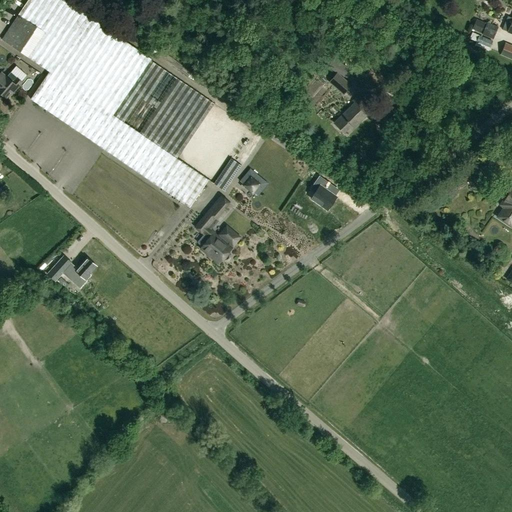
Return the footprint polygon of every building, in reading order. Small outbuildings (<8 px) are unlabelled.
[(214,104),(61,0),(28,0),(19,14),(43,31),(26,56),(49,71),(177,159),(214,104)] [(26,56),(43,31),(19,14),(1,39),(26,56)] [(511,18),(507,16),(502,29),(507,32),(511,34),(511,18)] [(472,29),(481,33),(485,23),(476,19),(472,29)] [(487,22),(482,35),(493,40),(498,27),(487,22)] [(479,36),(474,45),(488,51),(493,41),(479,36)] [(511,45),(504,43),(500,55),(511,59),(511,45)] [(351,69),(336,61),(336,60),(331,57),(326,67),(348,77),(351,69)] [(177,159),(49,71),(31,98),(189,207),(208,180),(177,159)] [(0,93),(6,98),(10,93),(12,94),(22,82),(10,72),(6,77),(0,72),(0,93)] [(352,86),(337,72),(328,82),(343,95),(352,86)] [(242,106),(225,94),(221,99),(238,111),(242,106)] [(344,132),(349,128),(351,130),(367,114),(364,111),(363,112),(355,103),(335,123),(344,132)] [(224,191),(242,165),(231,158),(214,184),(224,191)] [(268,183),(251,169),(240,181),(257,195),(268,183)] [(315,193),(311,198),(327,209),(336,197),(329,193),(334,186),(319,175),(309,189),(315,193)] [(511,194),(511,196),(508,194),(501,204),(504,206),(497,216),(511,226),(511,225),(510,224),(511,221),(511,194)] [(208,227),(215,218),(220,222),(234,205),(221,195),(204,215),(194,227),(204,235),(197,242),(202,247),(214,234),(216,232),(212,229),(211,230),(208,227)] [(214,234),(202,247),(201,248),(218,263),(221,259),(224,261),(226,262),(227,261),(229,261),(230,259),(231,257),(231,255),(230,254),(228,252),(231,249),(230,248),(231,246),(233,247),(242,237),(226,224),(218,234),(220,236),(218,238),(214,234)] [(87,258),(76,269),(70,264),(71,263),(62,255),(46,273),(55,281),(64,271),(81,286),(91,275),(90,274),(97,267),(87,258)]
